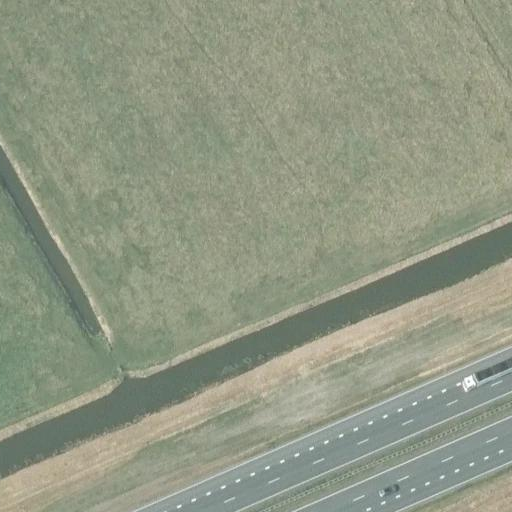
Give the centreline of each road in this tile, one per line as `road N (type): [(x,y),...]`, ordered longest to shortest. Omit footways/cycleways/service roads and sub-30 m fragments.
road 1 (trunk): [(511,377),(203,511)]
road 2 (trunk): [(327,511),(511,431)]
